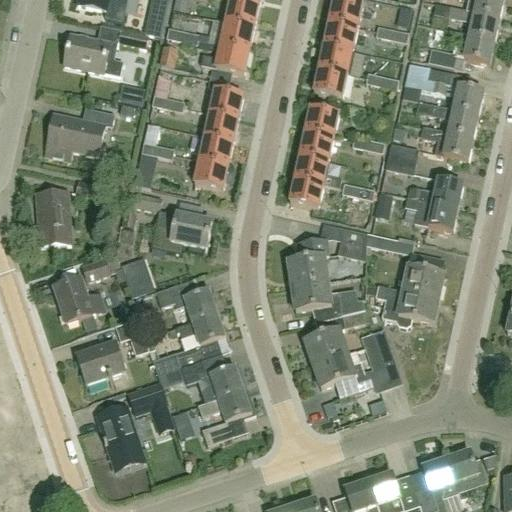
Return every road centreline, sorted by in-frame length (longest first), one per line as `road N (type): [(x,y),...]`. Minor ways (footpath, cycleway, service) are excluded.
road 1 (residential): [(304,462),(249,311),(247,263),(302,0)]
road 2 (residential): [(511,141),(450,420)]
road 3 (residential): [(86,511),(0,265)]
road 4 (residential): [(38,0),(0,170)]
road 5 (residential): [(304,462),(450,420)]
road 6 (residential): [(163,511),(304,462)]
